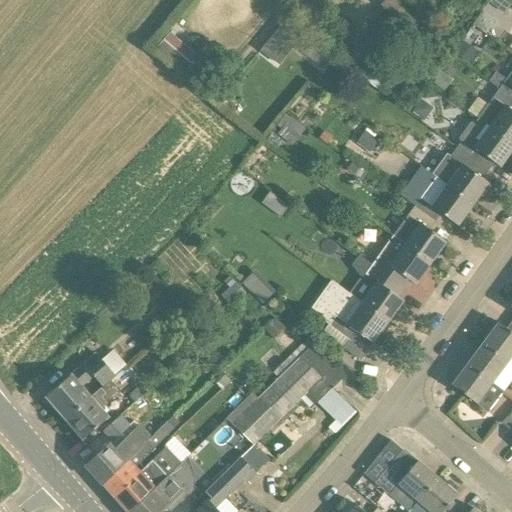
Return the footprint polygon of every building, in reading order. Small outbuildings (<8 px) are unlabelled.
[(301,0),(298,3),(305,9),(313,0),(301,0)] [(428,24),(401,0),(386,0),(370,18),(376,24),(379,21),(376,18),(384,9),(401,24),(389,38),(403,51),(428,24)] [(258,51),(277,65),(291,47),(295,50),(303,40),(299,37),(281,23),(258,51)] [(313,41),(318,34),(310,27),(304,34),(313,41)] [(156,49),(190,78),(203,62),(170,33),(156,49)] [(469,64),(477,52),(462,42),(454,54),(469,64)] [(308,44),(301,53),(321,68),(328,58),(308,44)] [(511,98),(511,72),(506,80),(498,89),(511,98)] [(440,73),(433,84),(445,91),(452,81),(440,73)] [(511,98),(498,89),(478,119),(511,143),(511,98)] [(423,119),(431,108),(420,100),(412,111),(423,119)] [(488,171),(494,164),(500,168),(511,151),(511,143),(478,119),(476,122),(470,123),(459,139),(459,145),(457,148),(488,171)] [(304,130),(292,120),(282,134),(294,143),(304,130)] [(371,138),(363,133),(357,142),(364,148),(371,138)] [(436,178),(473,206),(488,184),(482,180),(488,171),(457,148),(436,178)] [(353,162),(347,169),(361,180),(367,173),(353,162)] [(420,164),(401,194),(416,203),(435,173),(420,164)] [(458,227),(473,206),(436,178),(414,207),(436,223),(441,215),(458,227)] [(269,193),(261,204),(281,218),(289,207),(269,193)] [(393,237),(431,264),(446,243),(430,231),(436,223),(414,207),(393,237)] [(372,266),(403,289),(409,281),(415,286),(431,264),(393,237),(372,266)] [(397,297),(403,289),(372,266),(359,256),(352,266),(361,278),(349,294),(351,295),(388,323),(403,302),(397,297)] [(249,274),(242,285),(264,298),(271,287),(249,274)] [(219,296),(229,307),(243,294),(233,283),(219,296)] [(350,341),(356,332),(373,344),(388,323),(351,295),(328,326),(350,341)] [(270,340),(282,328),(273,319),(261,331),(270,340)] [(511,321),(506,329),(498,323),(482,344),(507,363),(511,356),(511,321)] [(507,363),(482,344),(467,365),(503,393),(504,392),(492,383),(507,363)] [(231,415),(226,419),(252,445),(254,445),(300,400),(321,379),(332,389),(346,376),(313,345),(307,350),(302,346),(273,374),(279,379),(258,399),(252,394),(231,415)] [(46,398),(65,420),(90,398),(81,388),(93,377),(102,388),(110,381),(121,371),(126,366),(113,351),(108,355),(101,361),(96,354),(46,398)] [(451,386),(488,413),(503,393),(467,365),(451,386)] [(231,382),(222,373),(213,381),(221,390),(231,382)] [(318,403),(332,389),(321,379),(300,400),(309,410),(317,402),(318,403)] [(90,398),(65,420),(83,440),(107,419),(100,410),(120,393),(110,381),(102,388),(90,398)] [(128,397),(135,403),(147,392),(140,385),(128,397)] [(511,429),(511,411),(501,424),(510,432),(511,429)] [(122,416),(103,433),(112,443),(131,426),(122,416)] [(102,486),(111,495),(135,472),(133,470),(154,451),(153,449),(172,430),(166,424),(152,437),(102,486)] [(86,468),(101,484),(102,486),(152,437),(141,425),(114,451),(109,445),(86,468)] [(217,511),(214,509),(244,479),(247,482),(263,466),(261,463),(266,458),(254,445),(252,445),(204,492),(210,499),(197,511),(196,511),(217,511)] [(175,458),(166,448),(138,475),(135,472),(111,495),(125,511),(130,511),(183,462),(177,456),(175,458)] [(418,462),(416,463),(402,451),(374,483),(407,511),(408,511),(438,479),(418,462)] [(183,462),(130,511),(162,511),(167,507),(171,511),(188,496),(189,496),(194,491),(195,479),(188,457),(183,462)] [(456,511),(459,509),(452,503),(457,496),(438,479),(408,511),(456,511)]
